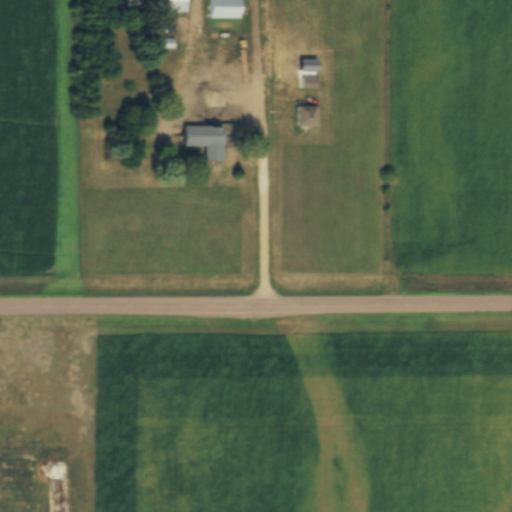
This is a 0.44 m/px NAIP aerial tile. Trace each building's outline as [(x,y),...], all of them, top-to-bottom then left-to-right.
[(204,0),(204,16),(239,16),(238,0),(204,0)] [(314,76),(301,76),(301,85),(314,85),(314,76)] [(200,86),(200,103),(223,103),(223,86),(200,86)] [(316,123),(316,103),(294,103),(294,123),(316,123)] [(222,157),(222,107),(209,107),(209,122),(181,122),(181,143),(205,143),(205,157),(222,157)]
